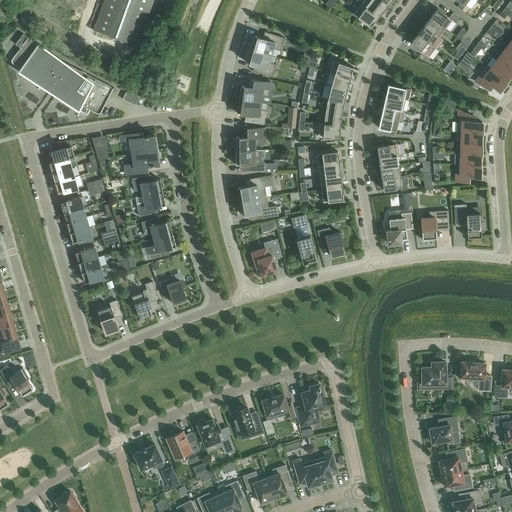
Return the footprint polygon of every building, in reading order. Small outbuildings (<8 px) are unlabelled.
[(104,0),(94,30),(137,45),(153,0),(104,0)] [(385,7),(375,0),(363,0),(361,4),(377,16),(385,7)] [(469,0),(457,0),(461,2),(457,7),(462,10),(469,0)] [(500,4),(496,1),(492,7),(496,10),(500,4)] [(511,3),(509,2),(503,11),(507,14),(511,9),(511,10),(511,9),(511,3)] [(377,16),(361,4),(353,13),(370,26),(377,16)] [(437,8),(431,17),(445,28),(452,19),(437,8)] [(507,14),(503,11),(499,15),(504,19),(507,14)] [(453,21),(457,24),(461,18),(457,15),(453,21)] [(431,17),(424,25),(438,37),(445,28),(431,17)] [(490,28),(494,31),(498,27),(493,23),(490,28)] [(424,25),(417,34),(435,48),(442,39),(438,37),(424,25)] [(461,36),(465,27),(458,25),(455,34),(461,36)] [(494,31),(490,28),(486,32),(491,36),(494,31)] [(250,49),(271,55),(273,48),(280,51),(284,37),(268,32),(266,39),(254,35),(250,49)] [(97,113),(101,112),(113,88),(70,65),(69,67),(28,37),(27,39),(25,37),(26,36),(23,34),(15,44),(20,48),(12,59),(12,63),(51,91),(67,103),(70,99),(78,103),(75,109),(87,115),(90,109),(97,113)] [(435,48),(417,34),(410,43),(424,53),(420,58),(426,61),(429,57),(435,48)] [(480,40),(476,45),(481,48),(485,44),(480,40)] [(455,49),(458,51),(462,54),(468,46),(462,41),(455,49)] [(511,44),(510,43),(503,52),(511,58),(511,44)] [(481,48),(476,45),(473,49),(478,53),(481,48)] [(271,55),(250,49),(246,62),(257,66),(255,72),(272,77),(276,64),(268,62),(271,55)] [(462,54),(458,51),(453,57),(457,60),(462,54)] [(511,58),(503,52),(497,60),(511,72),(511,71),(511,58)] [(465,60),(469,63),(474,57),(470,53),(465,60)] [(450,70),(452,61),(445,59),(443,69),(450,70)] [(329,72),(349,79),(353,67),(334,60),(329,72)] [(487,66),(505,80),(511,72),(497,60),(490,68),(487,66)] [(487,66),(476,81),(472,79),(469,86),(485,95),(488,88),(490,89),(490,88),(492,85),(498,89),(505,80),(487,66)] [(349,79),(329,72),(334,74),(330,86),(346,90),(349,79)] [(239,99),(261,102),(262,95),(268,95),(270,81),(255,79),(254,87),(241,85),(239,99)] [(388,84),(386,95),(403,99),(406,100),(408,100),(411,89),(388,84)] [(346,90),(330,86),(328,98),(343,102),(346,90)] [(122,99),(135,105),(139,96),(127,90),(122,99)] [(386,95),(383,105),(401,110),(403,110),(406,100),(403,99),(386,95)] [(320,110),(325,111),(341,114),(343,102),(328,98),(322,97),(320,110)] [(455,102),(442,97),(441,104),(453,108),(455,102)] [(261,102),(239,99),(237,113),(250,115),(249,122),(263,124),(266,110),(260,109),(261,102)] [(383,105),(381,116),(398,120),(401,110),(383,105)] [(421,114),(425,115),(430,116),(432,117),(434,107),(423,105),(421,114)] [(458,132),(481,132),(481,121),(474,121),(474,117),(474,116),(459,110),(458,132)] [(319,123),(339,125),(341,114),(325,111),(324,123),(319,123)] [(288,127),(295,128),(296,114),(290,114),(288,127)] [(398,120),(381,116),(378,127),(396,131),(398,120)] [(339,125),(319,123),(318,136),(339,138),(339,125)] [(235,150),(254,150),(254,146),(257,143),(264,143),(264,128),(257,128),(247,128),(247,137),(235,137),(235,150)] [(132,154),(156,150),(154,135),(148,136),(147,135),(145,136),(142,137),(141,132),(120,135),(121,141),(130,139),(132,154)] [(481,132),(458,132),(462,132),(461,143),(480,143),(481,132)] [(54,142),(56,150),(52,151),(55,161),(74,156),(71,145),(70,146),(69,140),(54,142)] [(379,157),(399,154),(398,143),(377,146),(379,157)] [(480,143),(461,143),(461,153),(480,154),(480,143)] [(105,158),(103,146),(95,148),(98,159),(105,158)] [(264,149),(254,150),(235,150),(235,164),(251,164),(251,171),(265,171),(265,162),(262,159),(265,157),(264,149)] [(156,150),(132,154),(134,163),(124,165),(126,174),(147,171),(146,165),(151,164),(151,165),(154,164),(158,163),(156,150)] [(318,166),(339,163),(337,151),(316,153),(318,166)] [(480,154),(461,153),(460,164),(480,165),(480,154)] [(399,154),(379,157),(380,168),(398,165),(397,155),(399,154)] [(55,161),(49,162),(52,173),(71,167),(68,158),(74,156),(55,161)] [(85,163),(88,173),(98,170),(95,160),(91,161),(85,163)] [(340,175),(339,163),(318,166),(319,178),(340,175)] [(480,165),(460,164),(460,175),(456,174),(456,181),(468,182),(468,176),(479,176),(480,165)] [(398,165),(380,168),(382,178),(400,176),(398,165)] [(71,167),(52,173),(55,182),(74,177),(71,167)] [(431,172),(422,173),(425,189),(432,188),(431,172)] [(143,196),(162,192),(160,179),(148,181),(147,175),(131,178),(134,189),(138,188),(139,190),(142,189),(143,196)] [(239,201),(266,197),(265,186),(273,185),(272,175),(248,179),(249,185),(237,187),(239,201)] [(342,187),(340,175),(319,178),(321,189),(342,187)] [(382,178),(384,190),(407,186),(405,175),(400,176),(382,178)] [(74,177),(55,182),(58,193),(77,187),(74,177)] [(98,186),(102,185),(101,179),(86,183),(88,189),(98,186)] [(343,199),(342,187),(321,189),(322,202),(343,199)] [(162,192),(143,196),(144,202),(137,204),(139,216),(154,213),(153,207),(165,205),(162,192)] [(64,212),(82,207),(79,197),(61,202),(64,212)] [(268,207),(266,197),(239,201),(242,215),(254,213),(255,220),(278,216),(277,205),(268,207)] [(483,221),(480,221),(480,210),(466,211),(466,204),(454,205),(455,226),(463,226),(462,224),(466,224),(467,238),(481,237),(481,231),(483,231),(483,221)] [(82,207),(64,212),(66,222),(85,217),(82,207)] [(430,238),(436,238),(435,226),(449,225),(448,210),(427,212),(428,217),(421,218),(422,239),(423,239),(424,241),(429,240),(430,238)] [(385,231),(387,231),(388,243),(401,242),(401,239),(407,238),(406,229),(412,228),(412,229),(413,229),(411,212),(401,214),(401,218),(389,219),(389,223),(384,224),(385,231)] [(115,224),(122,223),(120,213),(113,214),(115,224)] [(304,214),(291,217),(293,227),(294,227),(297,238),(296,239),(302,263),(304,262),(305,263),(308,263),(307,262),(316,259),(310,235),(309,236),(306,224),(307,223),(304,214)] [(85,217),(66,222),(69,232),(88,227),(85,217)] [(154,238),(172,233),(169,221),(157,224),(156,218),(141,222),(144,234),(152,232),(154,238)] [(88,227),(69,232),(72,242),(91,237),(88,227)] [(327,240),(331,256),(345,253),(341,238),(343,238),(341,232),(340,233),(340,232),(331,234),(329,227),(317,230),(320,242),(327,240)] [(102,239),(117,234),(115,229),(101,233),(102,239)] [(172,233),(154,238),(155,245),(148,247),(151,259),(166,255),(164,249),(176,246),(172,233)] [(119,241),(117,234),(102,239),(104,245),(119,241)] [(277,238),(270,240),(263,242),(265,248),(252,252),(256,267),(260,266),(263,274),(276,270),(274,261),(276,260),(275,257),(282,255),(277,238)] [(78,262),(97,257),(94,246),(75,252),(78,262)] [(144,259),(150,257),(146,247),(141,248),(144,259)] [(100,266),(97,257),(78,262),(81,272),(100,266)] [(100,266),(81,272),(84,282),(88,281),(90,289),(104,282),(102,277),(103,277),(100,266)] [(172,282),(171,279),(159,283),(164,295),(170,293),(174,304),(187,300),(182,288),(185,287),(183,280),(180,280),(179,280),(172,282)] [(151,306),(150,302),(158,299),(152,281),(145,284),(146,289),(143,290),(142,290),(143,292),(131,296),(139,318),(151,314),(151,315),(152,315),(149,307),(151,306)] [(97,306),(110,301),(105,290),(93,295),(97,306)] [(100,319),(97,320),(100,327),(103,326),(105,333),(118,328),(115,317),(122,315),(116,300),(109,302),(110,306),(97,310),(100,319)] [(0,316),(11,314),(8,303),(0,304),(0,316)] [(11,314),(0,316),(0,328),(14,325),(11,314)] [(14,325),(0,328),(0,340),(17,336),(14,325)] [(21,347),(17,336),(0,340),(0,359),(10,356),(9,350),(21,347)] [(432,362),(432,367),(422,367),(422,381),(418,381),(418,389),(427,389),(427,383),(435,383),(435,388),(452,388),(452,375),(445,375),(445,362),(432,362)] [(469,377),(479,378),(478,390),(490,391),(491,376),(484,375),(485,363),(461,362),(461,367),(459,369),(458,373),(460,375),(460,377),(462,377),(463,379),(467,379),(469,377)] [(7,365),(0,369),(0,371),(10,387),(15,384),(22,395),(24,394),(25,395),(31,391),(30,390),(33,388),(27,380),(29,378),(22,368),(15,373),(7,365)] [(502,381),(495,381),(494,396),(506,396),(507,386),(511,386),(511,369),(502,369),(502,381)] [(302,392),(305,406),(296,408),(301,426),(319,421),(315,408),(325,406),(323,397),(326,397),(324,389),(321,390),(319,384),(310,386),(311,390),(302,392)] [(0,408),(8,403),(3,395),(5,393),(0,385),(0,408)] [(286,414),(287,418),(296,415),(292,402),(286,404),(283,394),(262,400),(267,416),(279,412),(280,416),(286,414)] [(248,414),(245,406),(231,411),(234,419),(232,420),(237,434),(247,431),(249,437),(264,432),(258,416),(251,419),(250,414),(248,414)] [(511,420),(509,421),(508,414),(493,417),(494,425),(500,424),(503,444),(511,442),(511,420)] [(442,419),(443,426),(429,428),(430,430),(428,430),(429,437),(431,437),(432,442),(452,439),(451,432),(458,430),(455,416),(442,419)] [(214,425),(212,419),(206,421),(205,418),(197,421),(198,424),(197,425),(205,446),(206,446),(208,451),(222,446),(225,453),(235,449),(230,438),(221,442),(217,432),(220,430),(218,424),(214,425)] [(202,457),(194,439),(187,442),(183,431),(166,438),(176,460),(188,455),(191,462),(202,457)] [(141,469),(156,462),(158,467),(163,465),(161,460),(162,459),(154,444),(134,454),(141,469)] [(442,473),(461,469),(459,463),(462,462),(462,460),(467,459),(465,449),(449,452),(450,458),(439,460),(439,462),(437,463),(439,471),(441,471),(442,473)] [(331,474),(334,473),(338,472),(331,450),(324,452),(325,457),(313,460),(320,483),(324,482),(325,484),(331,483),(331,480),(333,480),(331,474)] [(511,450),(499,454),(502,467),(511,464),(511,450)] [(320,483),(313,460),(302,463),(300,459),(293,461),(299,482),(306,480),(308,487),(309,486),(310,489),(316,487),(316,485),(320,483)] [(266,476),(274,498),(279,496),(279,498),(286,496),(285,494),(287,493),(283,483),(290,480),(285,464),(272,469),(274,475),(267,477),(266,476)] [(171,467),(162,471),(170,488),(179,483),(171,467)] [(461,469),(442,473),(442,475),(440,476),(442,484),(444,484),(444,486),(455,484),(457,490),(472,487),(470,474),(462,476),(461,469)] [(274,498),(266,476),(258,478),(255,471),(242,475),(248,492),(256,489),(260,503),(262,502),(263,504),(269,502),(269,500),(274,498)] [(495,484),(494,478),(483,480),(484,486),(495,484)] [(219,495),(226,511),(237,511),(239,511),(238,509),(241,508),(238,500),(244,497),(237,481),(225,487),(227,490),(226,492),(219,495)] [(466,511),(475,510),(474,504),(480,502),(478,490),(462,493),(463,499),(452,501),(453,504),(451,504),(452,511),(466,511)] [(70,491),(68,492),(66,491),(62,494),(62,496),(56,500),(63,511),(61,511),(77,511),(82,509),(75,499),(75,496),(73,493),(71,492),(70,491)] [(226,511),(219,495),(212,498),(211,497),(209,492),(197,498),(202,511),(207,511),(208,511),(209,511),(226,511)] [(196,511),(190,500),(176,507),(178,511),(196,511)]
